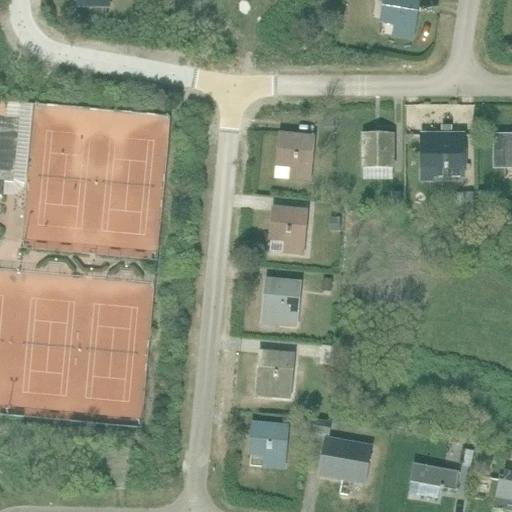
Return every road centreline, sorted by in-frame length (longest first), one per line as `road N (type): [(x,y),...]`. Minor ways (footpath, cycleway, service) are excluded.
road 1 (residential): [(193,511),(229,89)]
road 2 (residential): [(229,89),(32,48),(10,0)]
road 3 (residential): [(449,86),(229,89)]
